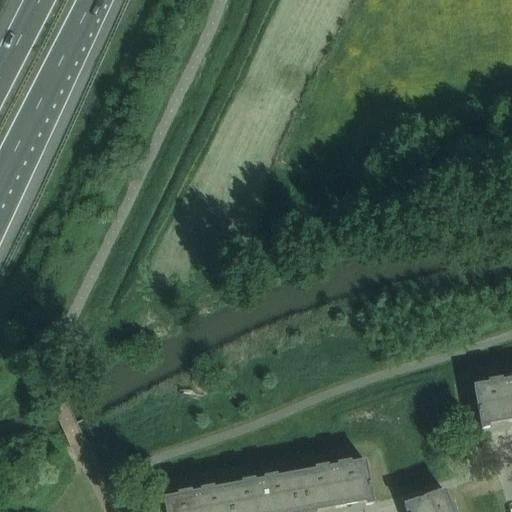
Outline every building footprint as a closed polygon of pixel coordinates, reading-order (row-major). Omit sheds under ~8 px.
[(511,381),(511,377),(510,377),(510,381),(502,383),(501,379),(500,379),(500,383),(473,388),(481,430),(482,429),(481,425),(511,419),(511,381)] [(327,470),(301,474),(305,495),(295,497),(297,511),(308,511),(309,511),(371,500),(372,505),(373,505),(365,463),(338,468),(338,464),(336,464),(337,468),(328,469),(327,466),(326,466),(327,470)] [(297,511),(295,497),(305,495),(301,474),(265,481),(264,478),(263,478),(264,481),(254,483),(254,480),(253,480),(253,483),(227,488),(231,511),(297,511)] [(231,511),(227,488),(201,493),(201,489),(200,490),(200,493),(191,495),(190,491),(189,491),(190,495),(163,500),(165,511),(231,511)] [(452,511),(450,511),(443,491),(403,505),(404,506),(408,505),(410,511),(454,511),(455,511),(452,511)]
